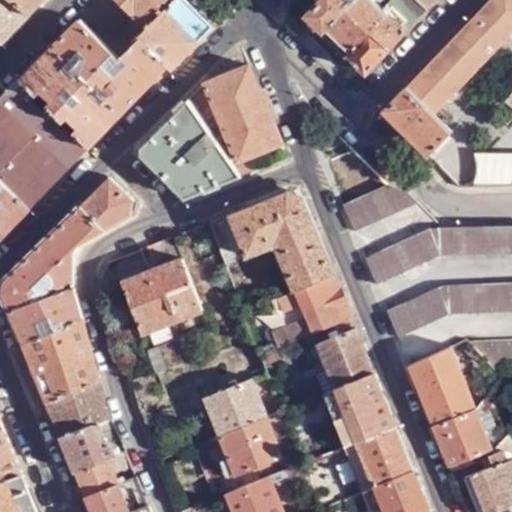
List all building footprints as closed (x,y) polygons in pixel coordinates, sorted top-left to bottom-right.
[(12,0),(0,0),(0,43),(0,44),(28,15),(12,0)] [(12,0),(28,15),(42,0),(12,0)] [(119,0),(146,27),(172,0),(119,0)] [(139,35),(140,36),(169,64),(173,68),(215,23),(191,0),(172,0),(146,27),(139,35)] [(345,53),(364,72),(424,11),(426,9),(416,0),(387,0),(380,8),(372,0),(318,0),(319,0),(306,13),(323,31),(325,30),(345,50),(345,53)] [(511,0),(488,0),(414,78),(441,103),(511,30),(511,0)] [(416,0),(426,9),(434,0),(416,0)] [(120,57),(80,18),(52,47),(123,111),(169,64),(140,36),(120,57)] [(123,111),(52,47),(20,79),(88,146),(123,111)] [(205,82),(189,98),(204,119),(214,115),(218,124),(223,122),(239,160),(281,143),(250,63),(205,82)] [(441,103),(414,78),(383,110),(428,156),(460,120),(441,103)] [(88,146),(20,79),(0,100),(0,177),(29,207),(68,166),(88,146)] [(204,119),(189,98),(141,147),(141,153),(184,198),(242,176),(204,119)] [(511,155),(479,156),(479,187),(511,186),(511,155)] [(439,161),(429,170),(446,190),(457,181),(439,161)] [(110,176),(82,205),(103,230),(128,215),(133,200),(110,176)] [(0,177),(0,236),(29,207),(0,177)] [(409,193),(387,184),(344,205),(355,233),(417,202),(409,193)] [(209,220),(219,247),(224,262),(271,244),(277,246),(294,290),(334,274),(303,196),(287,189),(209,220)] [(103,230),(82,205),(7,277),(3,296),(9,310),(74,287),(73,250),(78,244),(103,230)] [(209,220),(178,232),(189,258),(219,247),(209,220)] [(511,226),(440,227),(439,226),(366,261),(376,283),(441,255),(511,253),(511,226)] [(202,308),(181,254),(121,279),(141,331),(202,308)] [(351,317),(334,274),(294,290),(273,298),(279,312),(287,309),(292,320),(267,331),(274,349),(311,333),(351,317)] [(511,281),(449,283),(386,310),(397,337),(451,313),(511,311),(511,281)] [(74,287),(9,310),(22,342),(82,317),(74,287)] [(82,317),(22,342),(45,399),(100,380),(82,317)] [(371,369),(351,317),(311,333),(315,342),(304,346),(321,393),(371,369)] [(511,338),(469,340),(493,368),(511,367),(511,338)] [(147,347),(156,371),(166,367),(157,344),(147,347)] [(407,363),(433,426),(476,407),(451,345),(407,363)] [(277,355),(274,349),(266,352),(269,358),(277,355)] [(392,423),(371,369),(321,393),(340,446),(392,423)] [(100,380),(45,399),(52,415),(60,435),(91,426),(111,420),(100,380)] [(206,397),(221,435),(263,419),(250,381),(206,397)] [(433,426),(449,466),(469,458),(467,453),(500,439),(484,397),(476,407),(433,426)] [(207,450),(222,492),(253,481),(249,469),(281,458),(271,433),(284,428),(279,412),(263,419),(221,435),(209,439),(213,448),(207,450)] [(410,467),(392,423),(340,446),(357,492),(410,467)] [(0,478),(21,470),(3,424),(0,425),(0,478)] [(91,426),(60,435),(75,472),(105,461),(105,458),(119,454),(113,438),(99,443),(91,426)] [(465,472),(481,511),(482,511),(511,500),(511,440),(508,433),(499,441),(483,455),(486,463),(465,472)] [(105,461),(75,472),(84,494),(117,485),(112,472),(131,466),(125,452),(119,454),(105,458),(105,461)] [(283,511),(273,484),(285,480),(287,487),(303,481),(298,465),(253,481),(222,492),(217,494),(223,511),(283,511)] [(421,511),(427,509),(410,467),(357,492),(359,492),(367,511),(421,511)] [(0,511),(38,511),(21,470),(0,478),(0,511)] [(127,511),(117,485),(84,494),(91,511),(127,511)]
